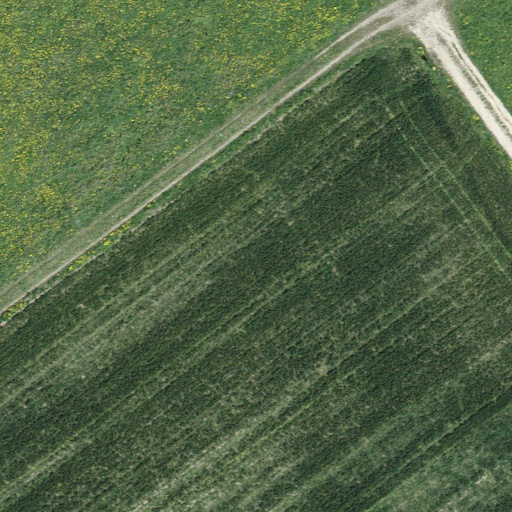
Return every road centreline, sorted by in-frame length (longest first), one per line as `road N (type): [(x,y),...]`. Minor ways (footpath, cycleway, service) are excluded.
road 1 (track): [(0,302),(326,57),(418,0)]
road 2 (track): [(410,4),(511,140)]
